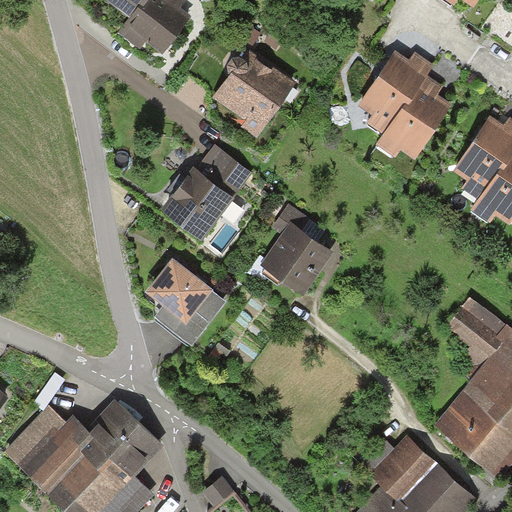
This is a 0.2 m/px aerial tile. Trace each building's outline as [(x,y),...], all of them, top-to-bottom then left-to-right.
[(114,0),(136,16),(147,0),(114,0)] [(147,0),(136,16),(124,32),(135,40),(142,31),(164,47),(190,12),(172,0),(147,0)] [(243,50),(210,92),(255,126),(288,84),(243,50)] [(389,52),(359,95),(373,105),(367,113),(385,125),(422,73),(427,66),(410,53),(404,62),(389,52)] [(436,83),(422,73),(385,125),(375,139),(389,149),(397,138),(412,148),(446,100),(431,89),(436,83)] [(483,120),(452,163),(466,173),(461,181),(478,194),(511,146),(511,128),(503,122),(497,130),(483,120)] [(511,146),(478,194),(469,207),(483,217),(491,206),(505,216),(511,206),(511,146)] [(221,154),(203,178),(226,194),(244,170),(221,154)] [(191,169),(163,208),(198,233),(226,194),(203,178),(191,169)] [(280,232),(262,258),(303,286),(328,249),(299,229),(304,222),(284,209),(272,226),(280,232)] [(170,255),(145,285),(162,299),(152,312),(189,343),(221,305),(201,288),(205,284),(170,255)] [(485,366),(441,418),(499,467),(511,451),(511,334),(469,298),(452,319),(471,335),(461,346),(485,366)] [(48,406),(7,449),(73,511),(139,511),(153,497),(131,476),(162,443),(113,397),(85,427),(72,414),(64,422),(48,406)] [(388,483),(358,511),(451,511),(462,501),(401,442),(393,450),(384,440),(364,460),(388,483)] [(218,477),(202,489),(213,503),(229,491),(218,477)]
